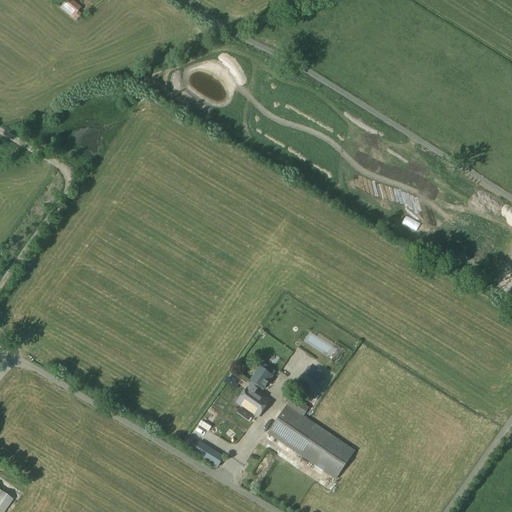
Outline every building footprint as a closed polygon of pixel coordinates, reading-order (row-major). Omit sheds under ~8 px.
[(70,0),(69,0),(62,10),(78,23),(81,19),(77,16),(83,9),(70,0)] [(309,367),(292,392),(311,404),(317,395),(311,391),(315,384),(320,387),(325,379),(309,367)] [(251,383),(237,404),(259,419),(270,401),(260,394),(263,391),(273,377),(258,368),(250,382),(251,383)] [(292,398),(268,435),(336,481),(356,452),(304,418),(309,408),(292,398)] [(197,445),(192,453),(219,469),(226,457),(199,441),(197,445)]
